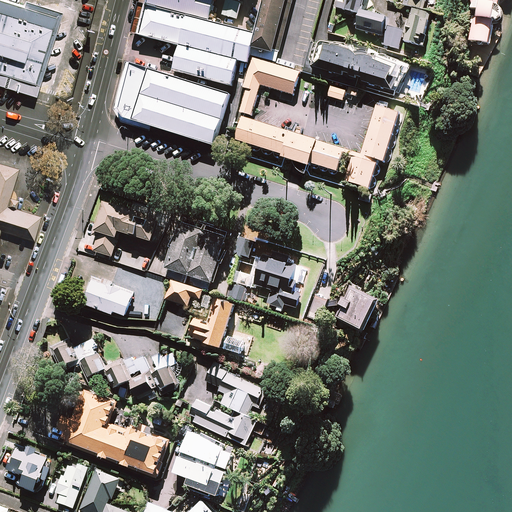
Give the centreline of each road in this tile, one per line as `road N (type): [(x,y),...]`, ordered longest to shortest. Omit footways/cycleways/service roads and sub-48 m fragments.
road 1 (secondary): [(87,140),(0,386)]
road 2 (unclassified): [(87,140),(288,198),(328,221)]
road 3 (unknown): [(0,436),(165,497)]
road 4 (secondary): [(123,0),(87,140)]
